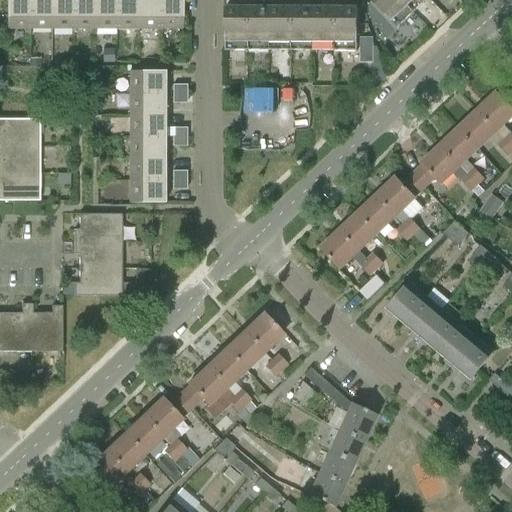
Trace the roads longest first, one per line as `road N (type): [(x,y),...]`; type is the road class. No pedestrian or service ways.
road 1 (residential): [(511,479),(248,246)]
road 2 (residential): [(248,246),(484,23)]
road 3 (residential): [(17,462),(248,246)]
road 4 (residential): [(248,246),(208,208),(203,0)]
